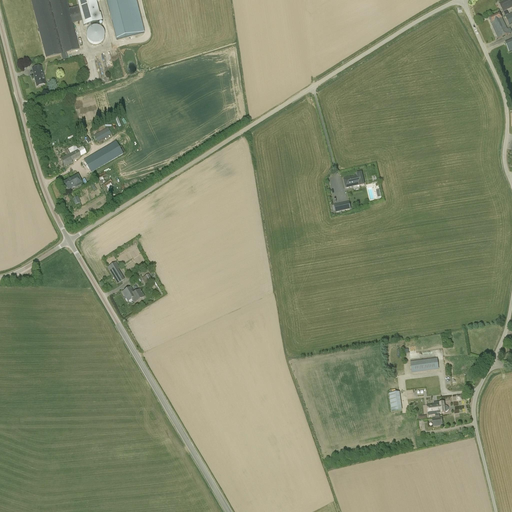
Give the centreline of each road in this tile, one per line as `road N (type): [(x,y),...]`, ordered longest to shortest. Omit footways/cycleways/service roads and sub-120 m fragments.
road 1 (unclassified): [(69,240),(459,0)]
road 2 (tertiary): [(229,511),(69,240)]
road 3 (tertiary): [(69,240),(33,158),(0,27)]
road 4 (unclassified): [(511,185),(503,164),(502,90),(462,0)]
road 5 (unclassified): [(496,511),(473,420),(490,365)]
